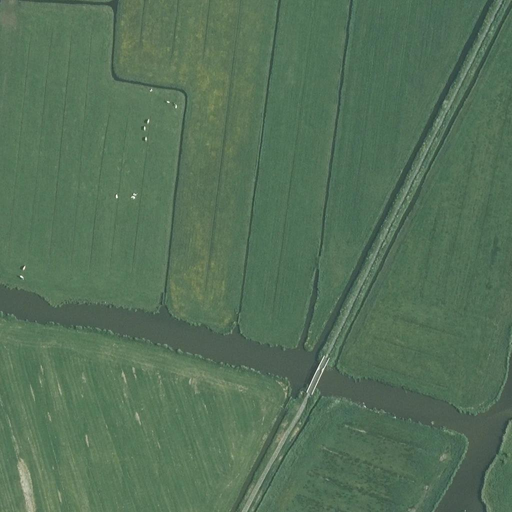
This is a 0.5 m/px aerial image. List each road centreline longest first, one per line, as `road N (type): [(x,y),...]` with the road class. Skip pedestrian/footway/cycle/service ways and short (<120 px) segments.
road 1 (track): [(0,325),(248,383),(301,410)]
road 2 (track): [(275,511),(329,418),(348,415)]
